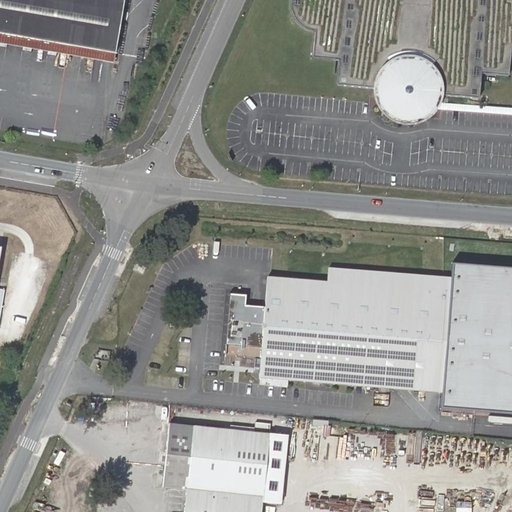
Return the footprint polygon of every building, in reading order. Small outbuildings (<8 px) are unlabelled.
[(0,0),(0,33),(113,53),(122,0),(0,0)] [(511,0),(289,0),(289,1),(289,3),(289,7),(290,10),(291,14),(292,17),(293,18),(294,21),(296,24),(298,26),(300,28),(303,29),(305,30),(308,31),(311,32),(313,32),(310,58),(338,61),(336,87),(372,90),(372,96),(372,101),(375,108),(379,114),(382,118),(387,121),(391,125),(398,128),(405,130),(411,130),(416,128),(420,126),(424,125),(427,123),(430,120),(434,117),(437,111),(438,107),(440,101),(442,97),(477,102),(478,77),(506,79),(508,52),(511,52),(511,51),(511,25),(511,26),(511,16),(511,0)] [(511,411),(511,267),(452,262),(451,278),(440,394),(439,407),(511,411)] [(136,263),(133,270),(141,273),(144,267),(136,263)] [(245,296),(229,295),(224,356),(260,359),(259,378),(440,394),(451,278),(326,268),(326,281),(267,276),(264,306),(244,305),(245,296)] [(259,511),(261,495),(268,433),(194,426),(169,423),(162,485),(187,488),(184,511),(259,511)] [(278,497),(285,435),(268,433),(261,495),(278,497)]
